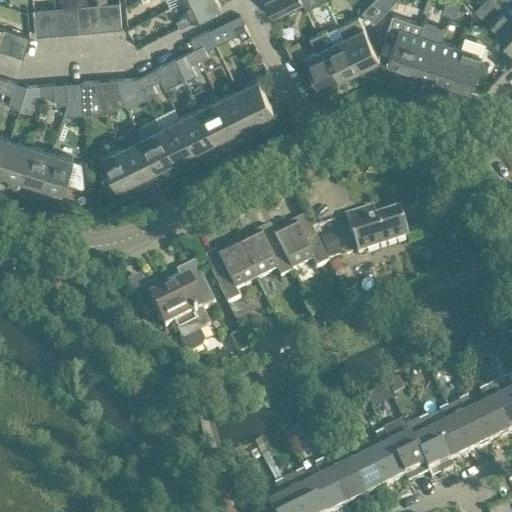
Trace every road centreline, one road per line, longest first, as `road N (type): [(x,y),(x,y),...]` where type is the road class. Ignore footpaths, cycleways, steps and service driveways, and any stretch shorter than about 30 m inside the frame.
road 1 (tertiary): [(318,150),(124,243),(70,247),(0,226)]
road 2 (residential): [(0,62),(24,71),(133,66),(247,5)]
road 3 (residential): [(318,150),(247,5)]
road 4 (tertiary): [(459,149),(393,128),(318,150)]
